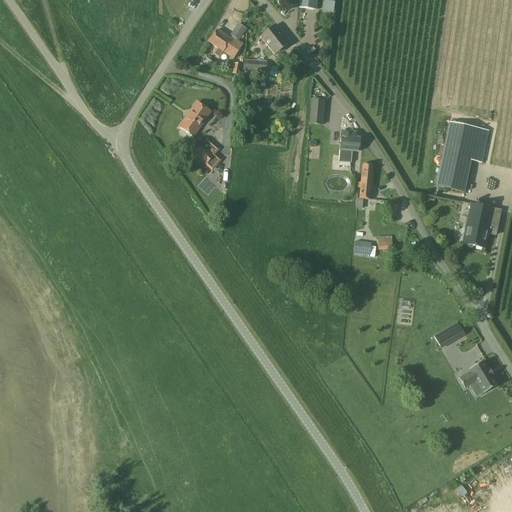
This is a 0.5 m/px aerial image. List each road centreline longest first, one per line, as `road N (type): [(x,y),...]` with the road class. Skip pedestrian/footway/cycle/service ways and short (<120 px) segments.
road 1 (unclassified): [(258,0),(379,150),(511,372)]
road 2 (unclassified): [(365,511),(127,164),(121,140)]
road 3 (unclassified): [(121,140),(95,127),(9,0)]
road 4 (unknown): [(480,322),(503,202),(491,177),(476,173)]
road 5 (unclassified): [(121,140),(206,0)]
